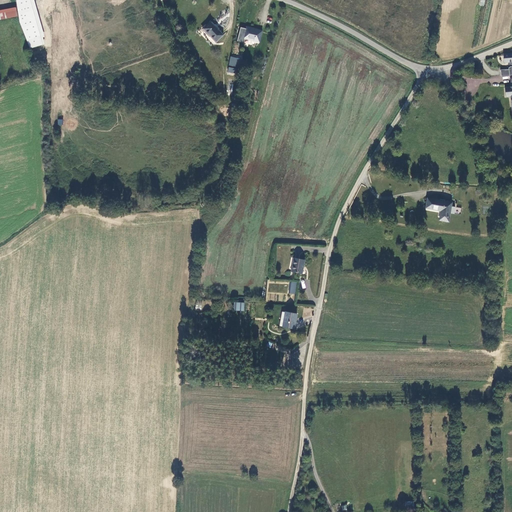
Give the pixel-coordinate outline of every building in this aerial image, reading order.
[(15,0),(19,18),(31,44),(33,43),(41,41),(40,35),(38,35),(27,0),(15,0)] [(5,19),(18,15),(16,7),(3,10),(5,19)] [(222,35),(209,21),(201,29),(214,43),(222,35)] [(260,42),(263,31),(246,27),(244,38),(260,42)] [(511,53),(510,53),(503,54),(504,63),(509,62),(509,69),(501,70),(502,76),(511,75),(511,53)] [(425,208),(441,210),(440,220),(447,221),(450,204),(439,202),(439,200),(427,198),(425,208)] [(303,273),(305,260),(294,257),(292,271),(303,273)] [(301,314),(285,311),(282,326),(298,328),(301,314)]
